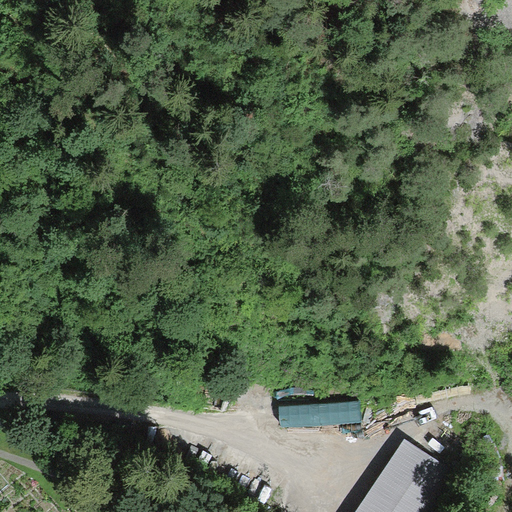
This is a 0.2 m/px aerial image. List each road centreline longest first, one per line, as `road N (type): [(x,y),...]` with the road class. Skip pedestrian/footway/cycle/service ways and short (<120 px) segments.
road 1 (track): [(212,511),(128,468),(0,424)]
road 2 (track): [(0,400),(217,421)]
